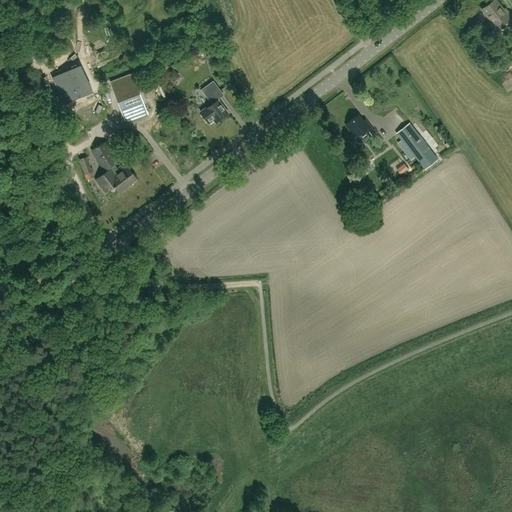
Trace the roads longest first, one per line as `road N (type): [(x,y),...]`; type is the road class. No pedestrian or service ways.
road 1 (tertiary): [(105,256),(442,0)]
road 2 (track): [(11,0),(93,220)]
road 3 (unclassified): [(92,265),(172,286),(259,283)]
road 4 (tertiary): [(0,350),(92,265)]
